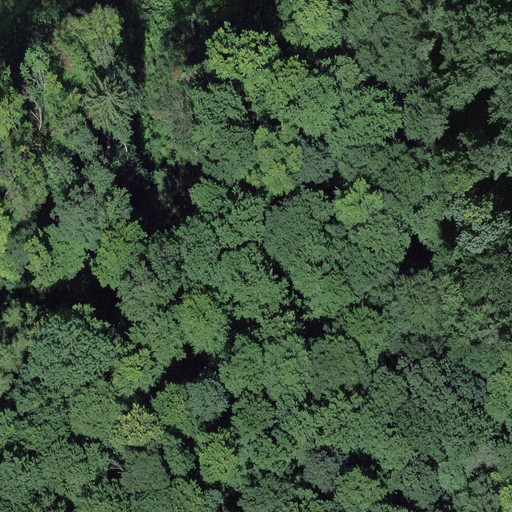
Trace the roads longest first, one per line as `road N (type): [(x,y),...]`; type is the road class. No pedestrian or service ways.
road 1 (track): [(392,0),(0,462)]
road 2 (track): [(377,511),(511,341)]
